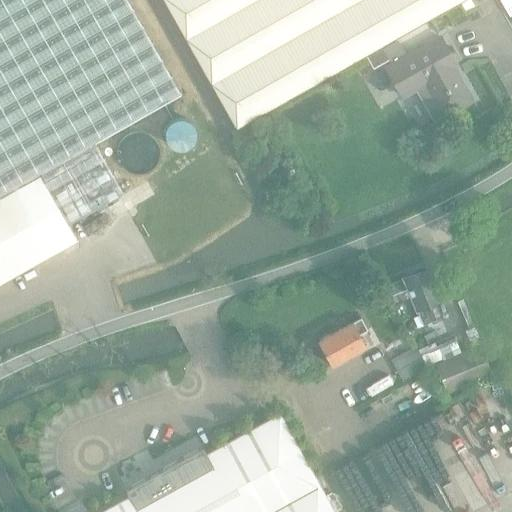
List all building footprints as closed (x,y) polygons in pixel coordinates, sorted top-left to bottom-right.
[(0,0),(0,195),(94,143),(180,94),(127,0),(0,0)] [(163,0),(235,128),(365,55),(380,46),(463,0),(163,0)] [(440,36),(386,67),(402,96),(416,88),(425,103),(434,98),(444,115),(472,99),(449,58),(451,56),(440,36)] [(380,46),(365,55),(372,68),(388,60),(380,46)] [(94,143),(0,195),(0,283),(77,240),(67,223),(122,192),(94,143)] [(401,277),(384,285),(388,296),(406,289),(415,310),(416,310),(417,310),(423,324),(425,323),(435,319),(436,319),(429,304),(432,303),(442,299),(435,281),(428,266),(425,267),(421,266),(415,268),(415,269),(414,272),(409,274),(401,277)] [(358,334),(366,329),(360,317),(318,340),(331,365),(365,347),(358,334)] [(433,362),(436,369),(445,392),(491,374),(478,344),(433,362)] [(402,381),(424,369),(426,368),(414,347),(390,360),(402,381)] [(202,446),(125,488),(129,495),(98,511),(333,511),(279,413),(206,453),(202,446)]
